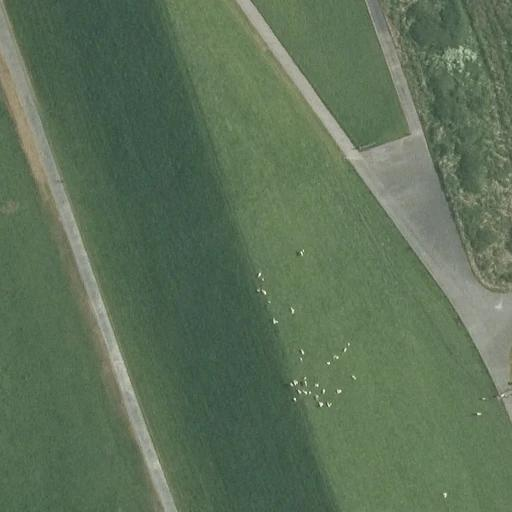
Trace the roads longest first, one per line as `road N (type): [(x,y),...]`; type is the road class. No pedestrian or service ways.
road 1 (track): [(369,0),(511,402)]
road 2 (track): [(249,0),(462,271)]
